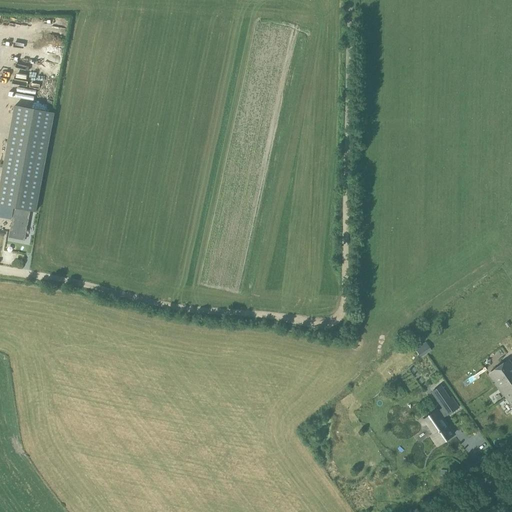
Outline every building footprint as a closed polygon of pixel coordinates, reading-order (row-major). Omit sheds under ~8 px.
[(59,46),(56,45),(56,54),(67,54),(68,34),(59,34),(59,46)] [(33,90),(30,102),(54,108),(61,83),(48,79),(47,84),(44,83),(42,92),(33,90)] [(52,113),(14,106),(0,182),(0,205),(34,212),(52,113)] [(30,211),(14,209),(12,220),(9,238),(24,241),(30,211)] [(490,373),(511,405),(511,366),(508,361),(490,373)] [(450,398),(442,386),(432,393),(443,408),(439,411),(439,410),(424,420),(433,433),(429,436),(436,446),(454,434),(443,418),(458,408),(451,398),(450,398)] [(414,435),(416,444),(426,442),(424,433),(414,435)]
